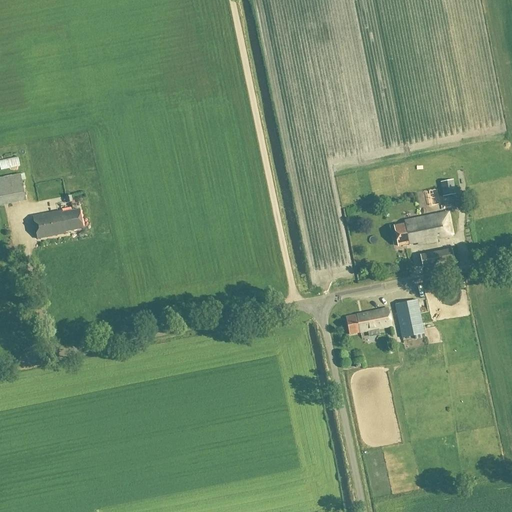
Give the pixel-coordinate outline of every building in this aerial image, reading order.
[(1,164),(3,172),(22,168),(20,159),(1,164)] [(19,174),(0,177),(0,205),(25,201),(19,174)] [(440,182),(442,196),(454,195),(452,180),(440,182)] [(422,196),(423,208),(440,207),(440,195),(422,196)] [(60,211),(32,217),(36,239),(65,233),(64,232),(82,228),(78,209),(61,213),(60,211)] [(453,235),(448,213),(404,222),(404,224),(393,226),(397,246),(417,242),(417,245),(436,241),(436,239),(453,235)] [(424,333),(416,300),(394,305),(402,338),(424,333)] [(367,313),(345,317),(349,335),(364,332),(391,326),(388,309),(367,313)]
